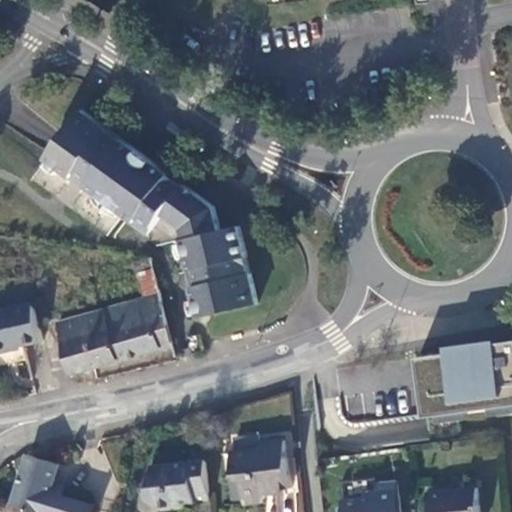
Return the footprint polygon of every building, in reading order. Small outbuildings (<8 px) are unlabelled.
[(200,318),(211,317),(258,304),(252,275),(250,275),(245,259),(248,259),(239,228),(222,232),(215,209),(81,111),(46,161),(71,178),(71,179),(85,190),(88,188),(135,223),(134,224),(148,235),(164,217),(169,210),(176,215),(189,224),(193,238),(183,241),(190,269),(187,271),(187,272),(193,291),(194,290),(200,318)] [(171,222),(176,215),(169,210),(164,217),(171,222)] [(131,262),(140,299),(52,320),(66,379),(173,353),(150,258),(131,262)] [(0,352),(42,342),(32,300),(0,307),(0,352)] [(425,411),(426,415),(435,413),(511,403),(511,340),(499,342),(499,338),(448,345),(449,351),(418,355),(419,360),(425,411)] [(284,440),(260,442),(260,450),(231,454),(233,474),(243,482),(246,504),(262,503),(265,486),(264,481),(289,478),(284,440)] [(92,511),(95,505),(66,495),(67,488),(54,483),(59,465),(29,456),(14,505),(35,511),(92,511)] [(193,500),(209,498),(204,459),(150,466),(142,503),(154,510),(193,506),(193,500)] [(399,511),(397,483),(376,484),(376,489),(367,491),(362,494),(348,495),(349,499),(345,504),(345,511),(399,511)] [(479,511),(477,489),(427,495),(428,511),(479,511)]
